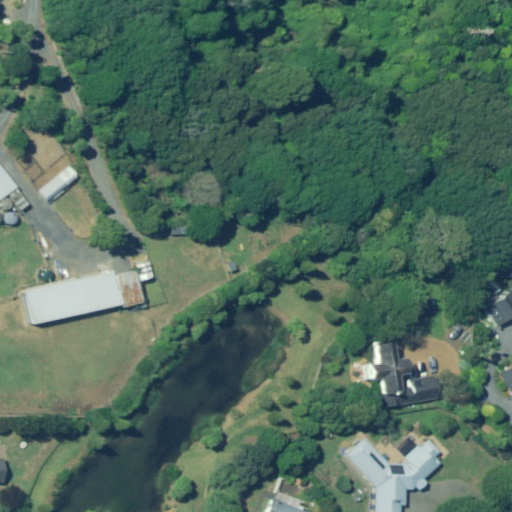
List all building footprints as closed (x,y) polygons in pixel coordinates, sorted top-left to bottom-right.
[(0,199),(8,194),(15,188),(0,169),(0,199)] [(62,185),(53,174),(35,189),(44,200),(62,185)] [(20,217),(30,209),(25,203),(18,208),(15,211),(20,217)] [(511,276),(511,262),(480,263),(480,277),(511,276)] [(33,326),(121,306),(121,308),(142,304),(137,283),(135,283),(133,273),(114,278),(113,273),(25,292),(33,326)] [(498,290),(492,281),(486,285),(492,294),(498,290)] [(497,326),(511,316),(511,289),(509,291),(503,295),(499,297),(493,301),(485,307),(497,326)] [(395,357),(392,341),(387,342),(385,340),(376,342),(375,344),(378,363),(367,365),(368,366),(362,367),(364,379),(371,378),(371,379),(380,378),(383,393),(380,393),(382,407),(437,398),(433,375),(409,379),(410,386),(405,387),(400,388),(398,374),(408,372),(406,358),(402,358),(395,359),(395,357)] [(511,363),(499,372),(511,392),(511,363)] [(426,440),(423,443),(418,447),(416,445),(403,457),(405,459),(401,463),(387,463),(362,437),(344,455),(352,463),(375,487),(374,511),(399,511),(399,504),(404,504),(405,488),(412,489),(414,486),(418,489),(425,483),(425,482),(422,478),(439,462),(433,456),(438,451),(433,447),(426,440)] [(297,502),(297,501),(276,492),(275,493),(273,499),(271,498),(265,511),(304,511),(300,510),(302,505),(297,502)]
